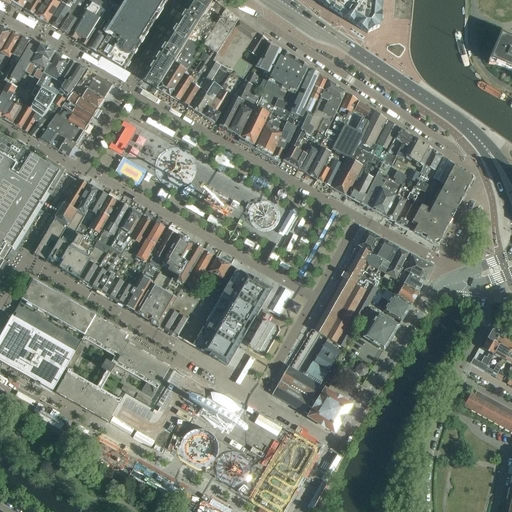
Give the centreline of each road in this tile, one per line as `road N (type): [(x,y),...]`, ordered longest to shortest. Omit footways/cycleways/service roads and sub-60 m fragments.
road 1 (unknown): [(125,82),(281,180),(338,211),(365,216),(312,302),(74,168)]
road 2 (residential): [(247,0),(249,14),(459,152),(475,137)]
road 3 (secondary): [(475,137),(278,0)]
road 4 (tertiary): [(339,445),(434,289),(470,279)]
road 5 (tertiary): [(165,482),(0,390)]
road 6 (tertiary): [(421,511),(428,436),(461,364)]
road 7 (residential): [(226,378),(121,315)]
road 8 (residential): [(165,482),(226,378)]
